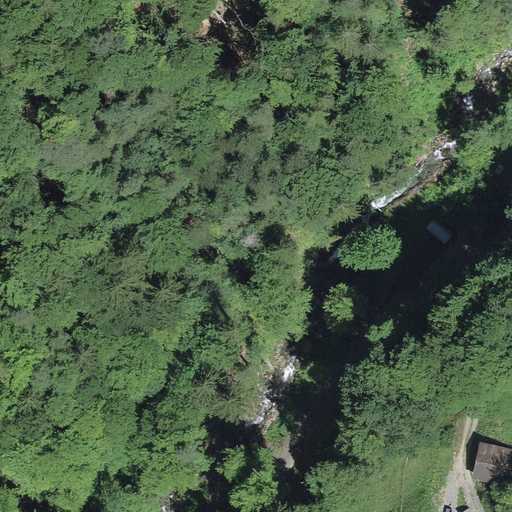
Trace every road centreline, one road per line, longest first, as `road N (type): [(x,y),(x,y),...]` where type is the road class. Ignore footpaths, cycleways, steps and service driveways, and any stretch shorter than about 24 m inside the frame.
road 1 (track): [(511,233),(331,373),(260,511)]
road 2 (track): [(511,319),(469,468),(486,511)]
